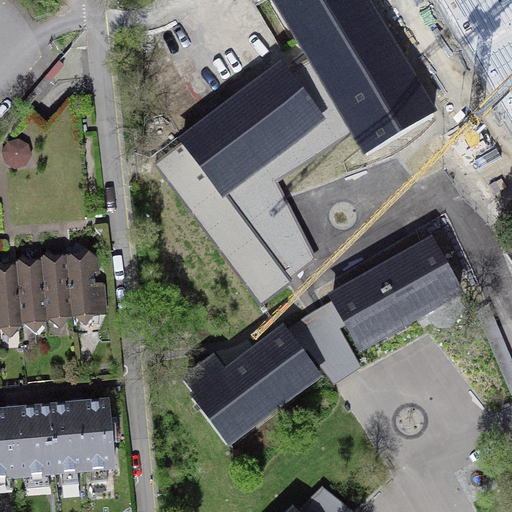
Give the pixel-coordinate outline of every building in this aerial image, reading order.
[(300,42),(306,52),(282,70),(281,69),(280,70),(280,71),(262,84),(260,85),(261,86),(243,99),(242,98),(240,99),(241,100),(223,114),(223,113),(221,114),(222,115),(204,128),(203,128),(201,129),(202,130),(184,143),(184,142),(182,144),(155,165),(261,306),(291,282),(289,279),(316,259),(275,181),(352,132),(363,151),(429,112),(405,72),(406,71),(405,70),(404,70),(392,49),(391,47),(390,47),(378,26),(379,26),(378,24),(377,25),(365,4),(366,3),(364,1),(364,2),(362,0),(275,0),(286,17),(285,18),(286,20),(287,19),(299,40),(298,41),(299,43),(300,42)] [(511,0),(436,0),(511,128),(511,0)] [(263,79),(277,72),(261,37),(246,44),(263,79)] [(459,293),(432,245),(332,301),(339,314),(345,325),(359,350),(459,293)] [(72,316),(97,313),(92,257),(84,251),(77,259),(72,259),(67,260),(72,316)] [(47,318),(72,316),(67,260),(61,260),(56,261),(48,254),(41,262),(42,264),(47,318)] [(22,323),(47,320),(47,318),(42,264),(36,265),(31,266),(23,259),(16,266),(17,269),(22,323)] [(0,327),(22,325),(22,323),(17,269),(11,270),(6,270),(0,265),(0,327)] [(320,308),(310,314),(285,332),(284,332),(287,337),(298,331),(302,338),(305,345),(297,350),(300,354),(307,348),(335,387),(360,370),(337,330),(345,325),(339,314),(332,301),(331,302),(320,308)] [(287,337),(284,332),(226,376),(214,361),(186,382),(197,397),(194,399),(228,444),(230,445),(231,445),(230,443),(300,391),(301,392),(302,391),(301,390),(316,379),(317,380),(318,379),(317,377),(300,354),(297,350),(305,345),(302,338),(298,331),(287,337)] [(80,407),(49,410),(55,474),(113,469),(107,404),(80,407)] [(0,479),(55,474),(49,410),(12,413),(0,414),(0,479)] [(296,511),(295,511),(306,511),(308,511),(309,511),(348,511),(320,489),(318,490),(296,511)]
